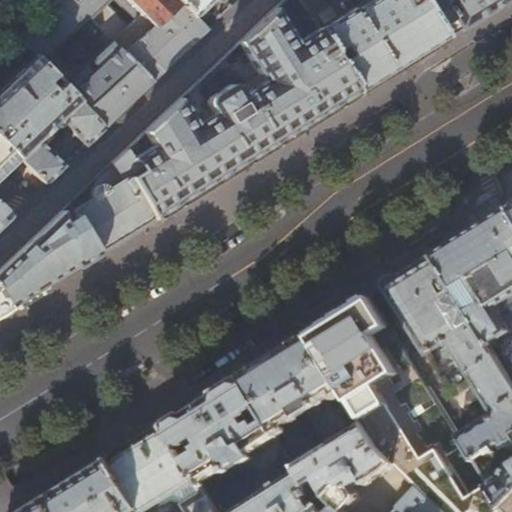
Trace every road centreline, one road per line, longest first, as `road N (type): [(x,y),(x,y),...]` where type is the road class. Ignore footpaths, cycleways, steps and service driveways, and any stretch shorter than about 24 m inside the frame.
road 1 (tertiary): [(0,421),(511,104)]
road 2 (residential): [(257,0),(0,246)]
